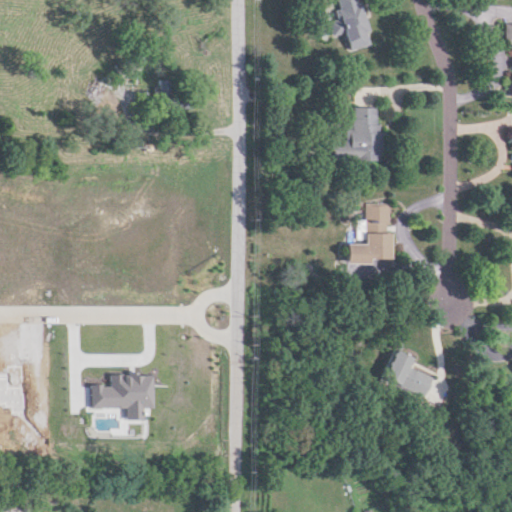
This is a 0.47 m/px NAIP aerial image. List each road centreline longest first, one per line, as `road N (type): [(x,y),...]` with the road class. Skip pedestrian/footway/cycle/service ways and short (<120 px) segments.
road 1 (residential): [(235,0),(230,511)]
road 2 (residential): [(423,0),(448,83),(448,304)]
road 3 (residential): [(0,313),(195,315)]
